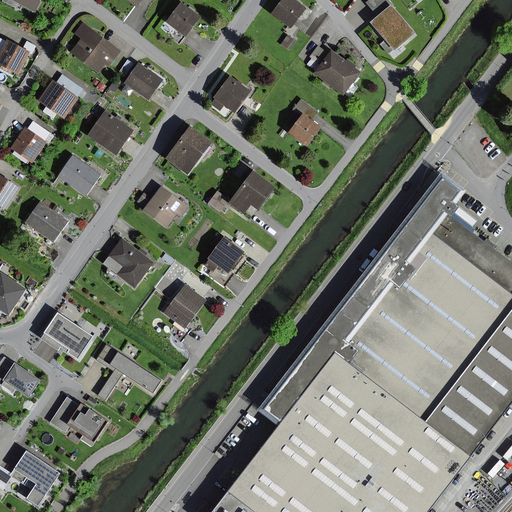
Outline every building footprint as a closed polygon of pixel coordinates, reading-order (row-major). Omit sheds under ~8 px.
[(10,0),(33,12),(39,0),(10,0)] [(279,0),(269,14),(289,29),(305,8),(300,5),(302,3),(297,0),(279,0)] [(367,0),(365,2),(376,16),(390,5),(391,4),(388,0),(367,0)] [(180,3),(165,22),(184,37),(199,17),(180,3)] [(376,16),(369,23),(393,51),(413,33),(390,5),(376,16)] [(179,44),(184,37),(165,22),(163,21),(158,28),(179,44)] [(76,35),(82,39),(71,54),(101,76),(120,49),(84,24),(76,35)] [(287,35),(280,45),(286,49),(293,39),(287,35)] [(29,53),(6,41),(6,42),(0,52),(0,71),(12,78),(14,74),(17,75),(29,53)] [(328,53),(317,45),(309,57),(311,59),(306,64),(315,71),(328,53)] [(345,61),(330,50),(328,53),(315,71),(313,73),(342,96),(360,72),(354,68),(356,66),(346,59),(345,61)] [(127,60),(119,71),(125,75),(133,64),(127,60)] [(162,80),(138,63),(123,84),(147,100),(162,80)] [(61,74),(55,84),(77,98),(83,89),(61,74)] [(228,76),(212,98),(214,99),(210,104),(219,111),(223,105),(233,112),(248,92),(228,76)] [(55,84),(52,81),(38,102),(45,107),(42,111),(53,119),(56,116),(62,120),(77,98),(55,84)] [(114,81),(109,88),(114,92),(119,85),(114,81)] [(100,82),(96,88),(102,92),(106,86),(100,82)] [(302,114),(311,121),(318,113),(301,99),(294,108),(302,114)] [(134,131),(105,111),(87,136),(116,156),(134,131)] [(311,121),(302,114),(288,133),(305,146),(319,128),(311,121)] [(32,121),(27,129),(44,141),(49,133),(32,121)] [(209,143),(187,127),(167,154),(163,159),(185,176),(209,143)] [(27,129),(24,128),(9,149),(13,151),(11,154),(24,164),(27,161),(30,163),(45,142),(44,141),(27,129)] [(98,149),(94,155),(99,158),(103,153),(98,149)] [(101,176),(73,155),(58,176),(85,196),(101,176)] [(248,169),(238,162),(231,172),(240,180),(248,169)] [(273,187),(252,171),(228,204),(242,214),(248,206),(255,211),(273,187)] [(17,187),(0,176),(0,206),(4,209),(17,187)] [(462,190),(442,176),(260,412),(281,428),(216,511),(426,511),(511,401),(511,262),(451,216),(458,206),(453,202),(462,190)] [(188,207),(160,187),(152,198),(145,208),(143,210),(167,228),(176,215),(180,218),(188,207)] [(137,202),(145,208),(152,198),(144,192),(137,202)] [(229,201),(217,192),(208,204),(220,213),(229,201)] [(67,222),(39,202),(25,223),(52,242),(67,222)] [(243,252),(222,237),(206,258),(208,260),(203,266),(212,272),(216,266),(227,274),(243,252)] [(121,267),(115,274),(134,289),(154,263),(145,255),(146,254),(139,249),(138,251),(121,238),(107,256),(121,267)] [(165,253),(162,258),(170,265),(174,260),(165,253)] [(175,264),(171,270),(179,276),(182,271),(181,270),(183,267),(178,264),(177,266),(175,264)] [(227,274),(216,266),(212,272),(209,276),(224,287),(231,277),(227,274)] [(24,289),(0,273),(0,310),(7,315),(24,289)] [(205,300),(184,285),(163,313),(176,322),(185,328),(205,300)] [(90,336),(55,313),(38,339),(56,351),(59,347),(75,358),(90,336)] [(185,328),(176,322),(168,332),(180,342),(189,332),(185,328)] [(151,392),(159,380),(105,344),(97,357),(115,369),(122,373),(151,392)] [(0,383),(1,381),(13,363),(4,357),(0,363),(0,383)] [(27,398),(39,381),(13,363),(1,381),(27,398)] [(115,369),(98,396),(105,401),(122,373),(115,369)] [(65,425),(78,405),(66,397),(50,423),(61,430),(65,425)] [(107,421),(79,403),(78,405),(65,425),(82,436),(80,440),(91,446),(107,421)] [(58,473),(24,451),(12,469),(35,485),(26,499),(36,506),(58,473)] [(0,466),(0,486),(9,473),(0,466)]
